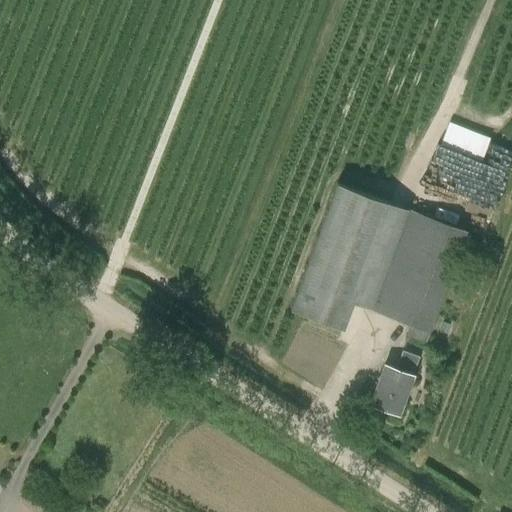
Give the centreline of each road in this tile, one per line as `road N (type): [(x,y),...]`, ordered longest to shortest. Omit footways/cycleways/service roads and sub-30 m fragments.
road 1 (unclassified): [(423,511),(70,286),(0,230)]
road 2 (track): [(217,0),(99,303)]
